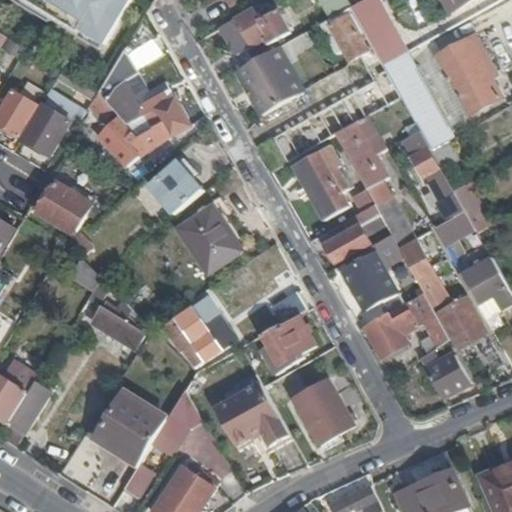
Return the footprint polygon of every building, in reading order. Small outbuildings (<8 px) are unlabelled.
[(30,0),(83,31),(84,29),(109,43),(134,0),(30,0)] [(338,5),(335,7),(341,17),(349,13),(349,12),(347,9),(342,0),(338,0),(336,1),(338,5)] [(342,0),(347,9),(362,0),(342,0)] [(370,0),(351,11),(372,52),(382,70),(401,59),(375,10),(370,0)] [(392,0),(371,0),(370,0),(375,10),(392,0)] [(437,0),(447,16),(475,0),(437,0)] [(271,4),(253,14),(258,24),(277,14),(271,4)] [(253,14),(221,31),(236,59),(268,42),(258,24),(253,14)] [(277,14),(258,24),(268,42),(270,46),(289,35),(277,14)] [(358,60),(371,82),(384,75),(382,70),(372,52),(368,55),(348,18),(328,29),(348,65),(358,60)] [(252,67),(233,77),(258,120),(302,97),(285,63),(311,49),(305,38),(275,54),(252,67)] [(467,119),(499,101),(491,85),(485,71),(492,68),(475,39),(437,60),(467,119)] [(141,52),(134,41),(129,51),(132,57),(141,52)] [(7,44),(0,54),(18,66),(25,55),(7,44)] [(136,141),(138,142),(159,129),(169,141),(189,129),(164,86),(147,96),(125,58),(100,98),(119,123),(136,141)] [(384,75),(386,78),(399,102),(400,103),(418,135),(428,154),(444,145),(408,80),(411,78),(401,59),(382,70),(384,75)] [(492,68),(485,71),(491,85),(498,81),(492,68)] [(62,77),(57,85),(93,107),(97,100),(98,99),(62,77)] [(386,78),(274,141),(287,166),(332,139),(334,139),(355,127),(364,122),(399,102),(386,78)] [(0,130),(19,143),(38,112),(12,96),(0,116),(0,130)] [(50,163),(72,129),(76,131),(85,118),(49,98),(41,111),(44,113),(24,145),(50,163)] [(364,122),(355,127),(363,142),(372,157),(381,152),(364,122)] [(109,133),(111,135),(101,145),(126,172),(133,167),(121,155),(129,147),(136,141),(119,123),(109,133)] [(355,127),(334,139),(363,191),(374,210),(390,239),(391,241),(398,252),(414,244),(380,185),(387,181),(374,161),(368,164),(357,145),(363,142),(355,127)] [(138,142),(136,141),(129,147),(139,159),(169,141),(159,129),(138,142)] [(439,206),(434,208),(445,228),(464,218),(452,197),(438,172),(428,154),(418,135),(402,143),(411,159),(410,160),(422,181),(424,180),(439,206)] [(363,142),(357,145),(368,164),(374,161),(372,157),(363,142)] [(444,145),(428,154),(438,172),(454,163),(444,145)] [(129,147),(121,155),(133,167),(142,162),(139,159),(129,147)] [(340,169),(330,149),(298,167),(321,211),(315,215),(319,223),(345,209),(338,197),(347,192),(336,171),(340,169)] [(177,166),(149,191),(173,222),(202,198),(177,166)] [(38,217),(71,239),(89,210),(56,188),(38,217)] [(452,197),(464,218),(469,228),(475,237),(487,231),(464,190),(452,197)] [(363,191),(350,198),(360,218),(374,210),(363,191)] [(223,206),(220,201),(192,220),(195,225),(213,213),(220,208),(223,206)] [(220,208),(213,213),(241,256),(248,251),(220,208)] [(365,239),(369,237),(375,249),(391,241),(390,239),(374,210),(360,218),(346,225),(351,235),(326,248),(335,266),(370,248),(365,239)] [(182,234),(210,277),(241,256),(213,213),(195,225),(182,234)] [(464,218),(445,228),(434,234),(439,244),(461,233),(469,228),(464,218)] [(0,251),(11,234),(0,227),(0,251)] [(469,228),(461,233),(473,256),(482,251),(475,237),(469,228)] [(66,247),(66,248),(77,260),(86,250),(75,239),(66,247)] [(414,244),(398,252),(420,292),(436,283),(414,244)] [(86,250),(77,260),(100,283),(111,274),(86,250)] [(364,313),(393,297),(374,261),(344,276),(364,313)] [(511,307),(511,304),(489,262),(456,280),(481,325),(511,307)] [(414,303),(423,297),(420,292),(414,282),(405,287),(414,303)] [(108,291),(100,283),(87,304),(97,310),(108,291)] [(437,290),(423,297),(432,314),(446,306),(437,290)] [(432,314),(423,297),(414,303),(364,330),(380,359),(406,345),(402,337),(423,326),(429,339),(419,344),(426,357),(432,354),(450,344),(435,318),(432,314)] [(297,298),(272,312),(282,329),(307,315),(297,298)] [(200,330),(219,317),(208,301),(163,333),(179,358),(182,357),(194,375),(219,357),(200,330)] [(465,302),(435,318),(450,344),(455,354),(485,336),(465,302)] [(93,327),(132,352),(146,330),(136,320),(133,325),(105,307),(93,327)] [(299,323),(281,333),(279,330),(263,339),(267,348),(260,352),(274,378),(306,361),(304,357),(316,351),(299,323)] [(480,356),(490,376),(503,369),(489,344),(483,347),(486,353),(480,356)] [(426,357),(418,361),(440,401),(469,387),(453,357),(439,365),(432,354),(426,357)] [(0,383),(0,427),(6,432),(26,400),(0,383)] [(330,385),(293,403),(318,450),(353,432),(330,385)] [(48,397),(34,387),(26,400),(6,432),(0,441),(13,449),(19,438),(21,440),(48,397)] [(262,438),(270,452),(290,441),(263,391),(262,389),(214,413),(235,451),(262,438)] [(124,397),(96,440),(140,466),(146,456),(166,423),(124,397)] [(166,423),(146,456),(160,464),(185,434),(199,427),(182,397),(166,423)] [(511,511),(511,464),(481,478),(496,511),(511,511)] [(216,492),(182,469),(171,485),(173,486),(155,511),(200,511),(203,509),(204,510),(216,492)] [(452,474),(399,497),(405,511),(457,511),(467,508),(452,474)] [(147,484),(134,475),(120,498),(134,506),(147,484)] [(384,511),(371,489),(334,509),(335,511),(362,511),(364,511),(365,511),(384,511)]
